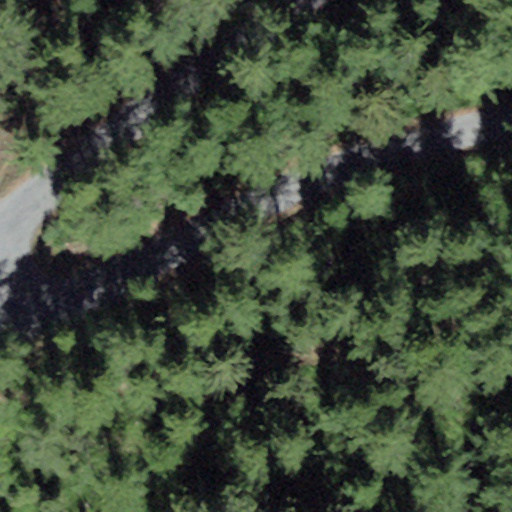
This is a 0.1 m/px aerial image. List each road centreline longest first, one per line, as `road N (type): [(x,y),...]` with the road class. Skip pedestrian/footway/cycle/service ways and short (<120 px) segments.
road 1 (unclassified): [(511,124),(251,193),(7,292),(0,286)]
road 2 (unclassified): [(0,229),(308,0)]
